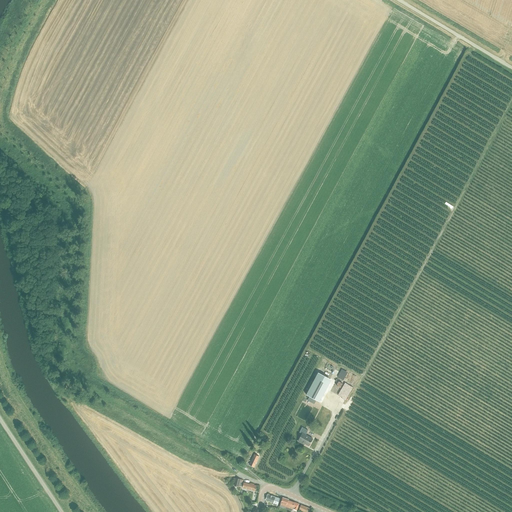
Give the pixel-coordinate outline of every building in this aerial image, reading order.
[(316,360),(310,371),(312,373),(314,369),(317,365),(319,361),(318,361),(316,360)] [(348,400),(360,376),(342,367),(330,391),(348,400)] [(326,391),(329,384),(324,381),(316,377),(309,390),(306,395),(308,396),(310,397),(308,400),(309,401),(310,402),(312,398),(316,401),(320,402),(326,391)] [(309,446),(313,439),(306,435),(308,430),(302,427),(300,432),(302,434),(298,441),(303,444),(303,443),(309,446)] [(260,457),(255,454),(250,465),(254,467),(260,457)] [(236,478),(235,485),(239,486),(239,485),(243,486),(243,487),(249,489),(255,491),(257,486),(243,482),(243,480),(236,478)] [(268,495),(266,500),(278,504),(279,500),(278,500),(278,498),(268,495)] [(283,497),(280,507),(284,509),(284,508),(286,509),(292,511),(293,509),(293,507),(294,508),(294,509),(297,510),(299,504),(289,500),(289,499),(283,497)]
